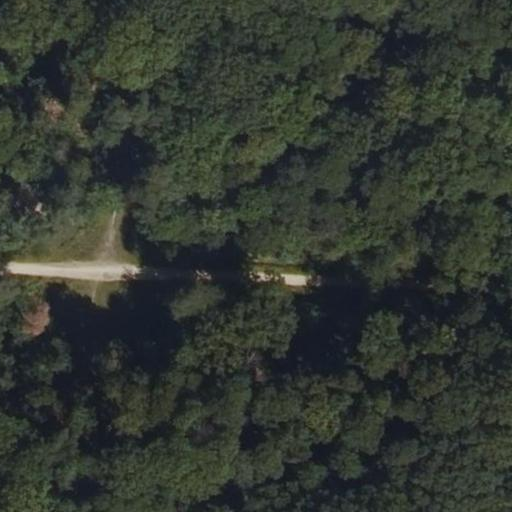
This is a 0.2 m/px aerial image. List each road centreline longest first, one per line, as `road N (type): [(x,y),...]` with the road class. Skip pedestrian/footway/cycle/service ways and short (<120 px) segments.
road 1 (track): [(511,295),(0,275)]
road 2 (track): [(71,278),(43,511)]
